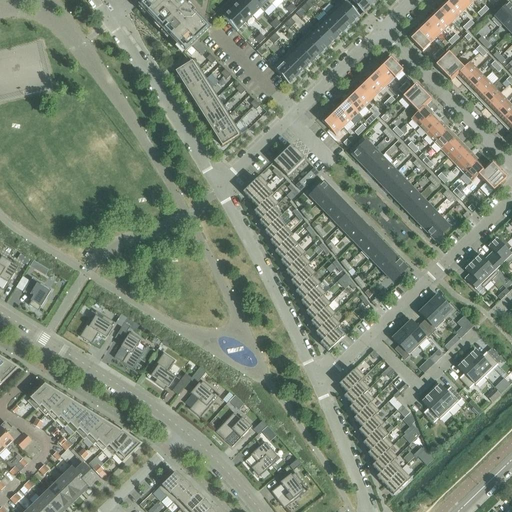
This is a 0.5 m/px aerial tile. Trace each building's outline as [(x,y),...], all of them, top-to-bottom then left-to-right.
[(144,0),(143,1),(138,6),(184,54),(210,29),(209,29),(194,12),(183,1),(182,1),(181,0),(144,0)] [(251,0),(240,0),(239,2),(253,16),(260,9),(251,0)] [(266,0),(251,0),(260,9),(263,13),(264,12),(272,5),(266,0)] [(341,0),(334,7),(351,25),(359,18),(360,17),(342,0),(341,0)] [(363,13),(371,6),(365,0),(349,0),(363,14),(363,13)] [(466,9),(457,0),(451,0),(450,0),(447,0),(445,2),(459,16),(466,9)] [(474,2),(471,0),(457,0),(466,9),(474,2)] [(239,2),(231,10),(245,24),(253,16),(239,2)] [(459,16),(445,2),(441,6),(443,8),(440,11),(452,24),(459,16)] [(503,25),(511,15),(511,6),(509,3),(495,17),(503,25)] [(334,7),(326,15),(343,32),(351,25),(334,7)] [(223,16),(223,17),(237,32),(238,31),(237,31),(245,24),(231,10),(224,17),(223,16)] [(452,24),(440,11),(436,14),(434,12),(430,16),(444,31),(452,24)] [(326,15),(318,22),(335,40),(343,32),(326,15)] [(510,32),(511,30),(511,15),(503,25),(510,32)] [(444,31),(430,16),(426,20),(428,22),(425,25),(437,38),(444,31)] [(318,22),(311,30),(328,47),(335,40),(318,22)] [(437,38),(425,25),(422,29),(420,26),(416,30),(430,45),(437,38)] [(311,30),(303,37),(320,55),(328,47),(311,30)] [(430,45),(416,30),(411,34),(414,37),(410,40),(422,52),(430,45)] [(303,37),(295,45),(312,62),(320,55),(303,37)] [(295,45),(287,52),(304,70),(312,62),(295,45)] [(287,52),(279,60),(297,77),(304,70),(287,52)] [(443,74),(456,61),(448,53),(435,66),(443,74)] [(402,71),(394,63),(390,59),(387,62),(385,60),(381,64),(395,79),(402,71)] [(272,67),(271,67),(284,81),(289,86),(289,85),(297,77),(279,60),(272,67)] [(181,82),(200,70),(195,61),(191,63),(176,73),(175,73),(181,82)] [(450,82),(470,62),(463,69),(456,61),(443,74),(450,82)] [(463,85),(478,70),(470,62),(450,82),(451,82),(458,75),(461,79),(459,81),(463,85)] [(395,79),(381,64),(376,68),(379,70),(375,74),(387,86),(395,79)] [(181,82),(187,91),(206,79),(200,70),(181,82)] [(470,93),(485,78),(478,70),(463,85),(465,83),(468,86),(466,88),(470,93)] [(387,86),(375,74),(372,77),(370,75),(366,79),(380,93),(387,86)] [(478,100),(493,86),(485,78),(470,93),(471,93),(473,91),(476,94),(474,96),(478,100)] [(187,91),(193,100),(212,88),(206,79),(187,91)] [(380,93),(366,79),(362,83),(364,85),(361,88),(372,100),(380,93)] [(410,105),(423,93),(415,85),(402,98),(410,105)] [(485,108),(500,94),(493,86),(478,100),(478,101),(480,99),(483,102),(481,104),(485,108)] [(193,100),(198,110),(218,97),(212,88),(193,100)] [(372,100),(361,88),(357,91),(355,89),(351,93),(365,107),(372,100)] [(365,107),(351,93),(347,97),(349,99),(346,102),(358,114),(365,107)] [(423,93),(410,105),(417,113),(418,113),(424,108),(431,101),(423,93)] [(493,116),(508,101),(500,94),(485,108),(486,108),(488,106),(491,110),(489,112),(493,116)] [(198,110),(204,119),(223,107),(218,97),(198,110)] [(500,124),(511,112),(511,105),(508,101),(493,116),(495,114),(498,117),(496,119),(500,124)] [(358,114),(346,102),(343,105),(341,103),(337,107),(351,121),(358,114)] [(204,119),(210,128),(229,116),(223,107),(204,119)] [(351,121),(337,107),(332,111),(335,113),(331,116),(343,128),(351,121)] [(418,128),(433,113),(429,109),(427,111),(424,108),(411,120),(418,128)] [(508,131),(511,127),(511,112),(500,124),(501,124),(503,122),(506,125),(504,127),(508,131)] [(426,135),(441,121),(437,117),(435,119),(432,116),(434,114),(433,113),(418,128),(426,135)] [(210,128),(216,137),(235,125),(229,116),(210,128)] [(343,128),(331,116),(328,119),(326,117),(322,121),(336,136),(343,128)] [(241,120),(238,122),(235,125),(216,137),(222,147),(241,135),(242,136),(248,131),(241,120)] [(433,143),(448,129),(444,125),(442,127),(439,124),(441,121),(426,135),(433,143)] [(441,151),(456,137),(452,132),(450,135),(447,131),(449,129),(448,129),(433,143),(441,151)] [(448,159),(463,144),(459,140),(457,142),(454,139),(456,137),(441,151),(448,159)] [(360,163),(373,150),(366,142),(352,155),(360,163)] [(456,167),(471,152),(467,148),(465,150),(462,147),(464,145),(463,144),(448,159),(456,167)] [(291,145),(282,154),(297,170),(306,161),(291,145)] [(367,171),(381,157),(373,150),(360,163),(367,171)] [(463,174),(478,160),(474,156),(472,158),(469,155),(471,153),(471,152),(456,167),(463,174)] [(282,154),(273,163),(277,167),(288,178),(297,170),(282,154)] [(375,178),(388,165),(381,157),(367,171),(375,178)] [(478,176),(486,168),(485,167),(482,163),(480,166),(477,162),(479,160),(478,160),(463,174),(471,182),(478,176)] [(486,168),(478,176),(485,184),(499,171),(491,163),(490,162),(485,167),(486,168)] [(382,186),(396,173),(388,165),(375,178),(382,186)] [(315,170),(310,174),(315,178),(319,174),(318,173),(315,170)] [(493,192),(506,179),(499,171),(485,184),(493,192)] [(390,194),(404,181),(396,173),(382,186),(390,194)] [(250,185),(242,193),(250,201),(266,186),(268,184),(259,176),(250,185)] [(397,202),(411,189),(404,181),(390,194),(397,202)] [(301,183),(297,187),(301,191),(305,187),(301,183)] [(317,204),(331,191),(323,183),(310,196),(317,204)] [(266,186),(250,201),(257,208),(253,212),(254,213),(273,194),(266,186)] [(419,196),(411,189),(397,202),(405,210),(419,196)] [(325,212),(339,199),(331,191),(317,204),(325,212)] [(273,194),(254,213),(261,220),(259,222),(259,223),(278,204),(272,196),(274,194),(273,194)] [(412,217),(426,204),(419,196),(405,210),(412,217)] [(332,220),(346,206),(339,199),(325,212),(332,220)] [(278,204),(259,223),(266,230),(264,232),(265,232),(282,215),(275,208),(279,204),(278,204)] [(420,225),(434,212),(426,204),(412,217),(420,225)] [(354,214),(346,206),(332,220),(340,227),(354,214)] [(428,233),(441,220),(434,212),(420,225),(428,233)] [(361,222),(354,214),(340,227),(347,235),(361,222)] [(282,215),(265,232),(272,240),(270,242),(286,227),(278,220),(282,216),(282,215)] [(449,228),(441,220),(428,233),(435,241),(449,228)] [(369,230),(361,222),(347,235),(355,243),(369,230)] [(286,227),(270,242),(277,250),(275,252),(293,235),(286,228),(286,227)] [(369,230),(355,243),(362,251),(376,237),(369,230)] [(293,235),(275,252),(282,260),(280,262),(298,245),(291,238),(293,235)] [(370,259),(384,245),(376,237),(362,251),(370,259)] [(511,255),(507,251),(503,247),(499,243),(495,239),(489,245),(490,246),(488,247),(493,252),(489,256),(499,267),(511,255)] [(298,245),(280,262),(287,270),(285,272),(305,253),(298,246),(298,245)] [(391,253),(384,245),(370,259),(377,266),(391,253)] [(305,253),(285,272),(293,280),(290,282),(291,282),(310,263),(303,256),(305,254),(305,253)] [(385,274),(399,261),(391,253),(377,266),(385,274)] [(495,271),(499,267),(489,256),(484,261),(480,256),(478,257),(477,257),(472,262),(491,282),(498,275),(495,271)] [(0,278),(8,283),(18,267),(1,257),(0,259),(0,278)] [(33,261),(30,267),(34,270),(45,276),(48,270),(47,269),(38,264),(34,261),(33,261)] [(406,269),(399,261),(385,274),(393,282),(406,269)] [(491,282),(472,262),(466,267),(467,268),(465,270),(470,275),(465,279),(475,290),(480,285),(483,289),(491,282)] [(310,263),(291,282),(298,290),(295,292),(296,292),(315,273),(308,266),(311,264),(310,263)] [(315,273),(296,292),(303,300),(300,302),(301,303),(320,284),(313,276),(316,274),(315,273)] [(22,278),(16,288),(23,293),(24,291),(25,291),(33,296),(30,301),(31,302),(29,306),(38,312),(51,291),(32,279),(29,283),(22,278)] [(320,284),(301,303),(308,310),(305,312),(306,313),(325,294),(318,286),(321,284),(320,284)] [(325,294),(306,313),(313,320),(310,323),(311,323),(330,304),(323,296),(326,294),(325,294)] [(445,321),(443,320),(452,311),(451,310),(452,309),(448,305),(447,306),(437,296),(428,304),(445,321)] [(330,304),(311,323),(318,330),(315,333),(335,314),(328,307),(331,304),(330,304)] [(431,335),(436,330),(445,321),(428,304),(419,313),(427,322),(423,326),(431,335)] [(335,314),(315,333),(323,341),(320,343),(320,344),(340,324),(333,317),(336,314),(335,314)] [(121,315),(115,324),(121,328),(124,324),(127,319),(121,315)] [(91,320),(80,337),(92,345),(98,334),(106,339),(113,328),(112,327),(114,323),(103,317),(101,320),(95,316),(93,321),(91,320)] [(418,347),(427,339),(431,335),(423,326),(419,330),(410,321),(401,330),(418,347)] [(469,331),(473,327),(469,323),(465,327),(469,331)] [(118,334),(124,338),(130,327),(124,324),(121,328),(118,334)] [(340,324),(320,344),(328,352),(336,344),(337,344),(342,340),(341,339),(345,335),(338,327),(341,325),(340,324)] [(401,330),(392,339),(401,348),(397,352),(405,360),(409,356),(418,347),(401,330)] [(121,348),(114,358),(122,363),(133,370),(144,353),(136,348),(140,341),(129,334),(121,348)] [(471,353),(465,358),(484,378),(498,365),(494,361),(493,359),(487,353),(486,353),(482,357),(475,350),(475,351),(472,354),(471,353)] [(152,371),(153,371),(154,372),(151,376),(157,380),(154,384),(164,391),(167,387),(168,388),(176,377),(168,372),(175,361),(164,354),(152,371)] [(476,386),(484,378),(465,358),(460,364),(461,364),(458,368),(458,367),(457,368),(464,375),(460,379),(459,379),(469,390),(469,389),(474,385),(475,387),(476,386)] [(0,385),(17,369),(7,363),(0,369),(0,385)] [(200,368),(190,381),(195,386),(206,373),(200,368)] [(356,368),(339,385),(347,394),(344,397),(364,377),(356,368)] [(364,377),(344,397),(352,405),(349,408),(349,409),(370,389),(361,381),(365,378),(364,377)] [(182,378),(172,391),(178,396),(188,383),(182,378)] [(192,395),(185,404),(190,409),(189,410),(200,419),(213,403),(211,402),(215,397),(209,393),(212,389),(208,387),(203,382),(200,385),(199,384),(190,394),(192,395)] [(435,388),(430,393),(448,413),(462,400),(462,399),(451,387),(450,388),(446,392),(443,389),(439,385),(439,386),(436,389),(435,388)] [(36,410),(55,392),(45,386),(28,402),(36,410)] [(370,389),(349,409),(356,416),(353,419),(374,400),(366,393),(370,389)] [(45,416),(64,398),(55,392),(36,410),(36,411),(38,409),(45,416)] [(229,393),(222,401),(226,404),(233,397),(229,393)] [(440,421),(448,413),(430,393),(424,398),(425,399),(422,402),(421,402),(428,410),(427,411),(424,414),(423,414),(433,424),(434,424),(433,424),(438,419),(440,421)] [(55,422),(73,403),(64,398),(45,416),(46,416),(48,414),(55,422)] [(374,400),(353,419),(361,428),(358,431),(379,412),(371,403),(374,400)] [(64,428),(83,409),(73,403),(55,422),(57,420),(64,428)] [(20,409),(17,406),(12,411),(15,414),(20,409)] [(74,433),(92,415),(83,409),(64,428),(65,428),(67,426),(74,433)] [(379,412),(358,431),(366,440),(363,443),(384,423),(376,415),(379,412)] [(233,414),(216,433),(225,441),(232,448),(241,439),(252,427),(242,418),(240,420),(234,415),(233,414)] [(83,439),(103,421),(92,415),(74,433),(74,434),(76,432),(83,439)] [(93,445),(112,427),(103,421),(83,439),(84,440),(86,438),(93,445)] [(262,422),(253,430),(258,435),(261,432),(267,427),(262,422)] [(31,442),(23,434),(21,436),(13,428),(11,429),(5,423),(0,427),(0,428),(13,442),(14,441),(23,451),(31,442)] [(384,423),(363,443),(370,451),(367,454),(388,435),(381,427),(384,424),(384,423)] [(267,427),(261,432),(265,436),(271,431),(271,430),(267,426),(267,427)] [(102,451),(122,432),(121,433),(112,427),(93,445),(93,446),(95,444),(102,451)] [(13,442),(0,428),(0,443),(6,449),(13,442)] [(113,456),(131,439),(122,432),(102,451),(103,452),(106,449),(113,456)] [(388,435),(367,454),(375,463),(372,466),(372,467),(393,446),(385,438),(388,435)] [(122,463),(140,445),(131,439),(113,456),(113,457),(115,455),(122,463)] [(272,463),(278,458),(265,443),(251,455),(257,463),(251,469),(259,477),(274,464),(272,463)] [(393,446),(372,467),(379,474),(376,477),(376,478),(397,458),(390,450),(393,447),(393,446)] [(96,458),(88,465),(93,470),(98,465),(101,468),(103,465),(96,458)] [(397,458),(376,478),(385,486),(402,470),(402,469),(394,461),(397,458)] [(297,460),(289,466),(293,471),(301,465),(297,460)] [(98,479),(83,464),(75,471),(72,468),(90,487),(98,479)] [(90,487),(72,468),(64,476),(79,492),(86,485),(89,488),(90,487)] [(402,470),(385,486),(393,495),(401,487),(402,488),(407,483),(406,482),(410,478),(402,470)] [(166,497),(183,480),(182,481),(175,473),(168,479),(169,479),(158,489),(166,497)] [(281,485),(271,492),(276,498),(284,509),(300,497),(300,496),(299,495),(303,492),(299,486),(302,484),(295,474),(291,476),(290,475),(280,483),(281,485)] [(79,492),(64,476),(56,483),(71,499),(79,492)] [(191,487),(190,486),(190,487),(183,480),(166,497),(166,498),(167,497),(173,504),(191,487)] [(71,499),(56,483),(48,491),(64,507),(71,499)] [(181,510),(198,493),(198,492),(197,493),(191,487),(173,504),(174,504),(174,503),(181,510)] [(58,511),(64,507),(48,491),(40,498),(53,511),(58,511)] [(198,493),(181,510),(182,511),(192,511),(205,500),(198,493)] [(53,511),(40,498),(33,505),(40,511),(53,511)] [(207,511),(212,508),(204,501),(205,500),(192,511),(207,511)]
